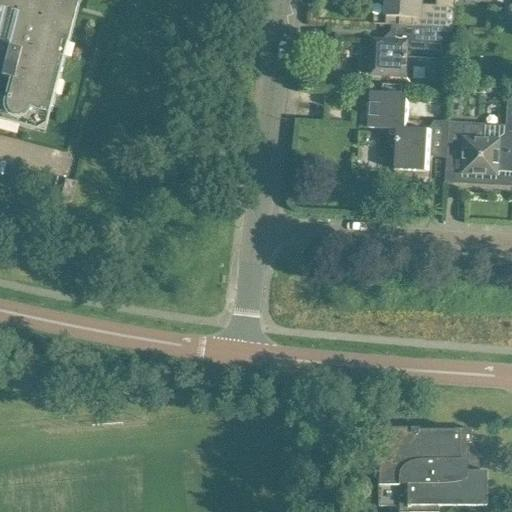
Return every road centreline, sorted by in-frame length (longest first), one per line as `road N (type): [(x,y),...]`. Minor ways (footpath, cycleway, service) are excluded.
road 1 (unclassified): [(511,379),(240,354)]
road 2 (residential): [(255,230),(511,251)]
road 3 (unclassified): [(240,354),(0,310)]
road 4 (residential): [(255,230),(284,0)]
road 5 (residential): [(240,354),(255,230)]
